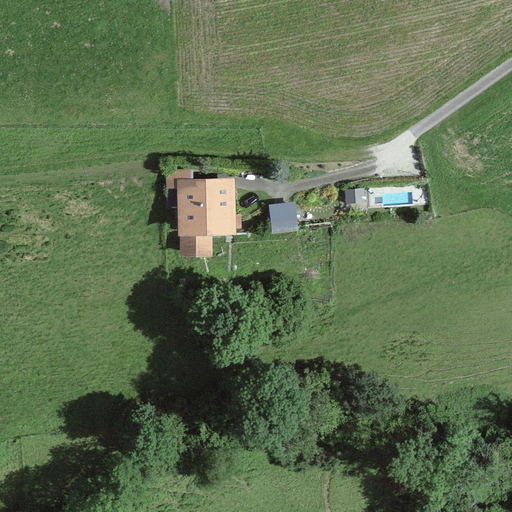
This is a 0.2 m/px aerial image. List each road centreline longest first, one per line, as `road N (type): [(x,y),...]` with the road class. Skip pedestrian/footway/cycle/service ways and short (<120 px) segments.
road 1 (unclassified): [(511,62),(393,152)]
road 2 (unclassified): [(257,188),(357,176),(393,152)]
